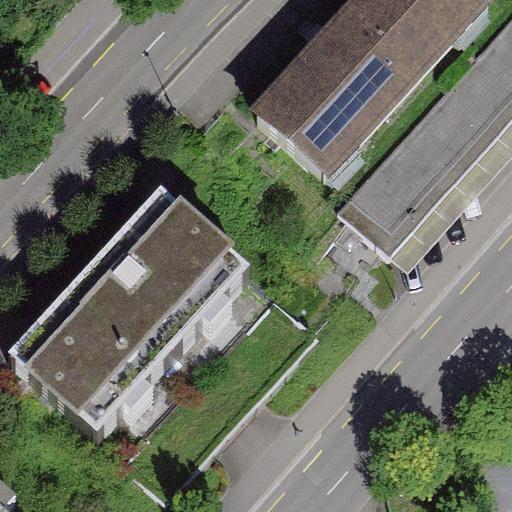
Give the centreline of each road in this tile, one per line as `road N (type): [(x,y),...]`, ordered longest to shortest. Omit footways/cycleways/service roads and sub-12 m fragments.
road 1 (secondary): [(0,216),(202,0)]
road 2 (tertiary): [(511,291),(314,511)]
